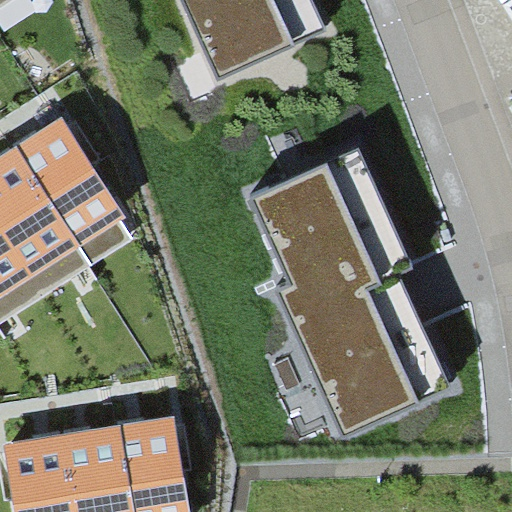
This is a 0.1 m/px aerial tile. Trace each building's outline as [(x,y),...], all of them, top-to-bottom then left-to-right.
[(181,0),(218,81),(328,31),(313,0),(181,0)] [(63,116),(17,145),(81,246),(121,220),(127,216),(63,116)] [(17,145),(0,156),(0,225),(33,276),(81,246),(17,145)] [(358,146),(248,197),(287,282),(274,288),(343,438),(453,388),(399,273),(413,267),(358,146)] [(133,239),(121,220),(81,246),(93,265),(133,239)] [(0,296),(33,276),(0,225),(0,296)] [(0,322),(93,265),(81,246),(33,276),(0,296),(0,322)] [(189,511),(173,415),(119,424),(133,511),(189,511)] [(133,511),(119,424),(61,434),(74,511),(133,511)] [(74,511),(61,434),(3,444),(15,511),(74,511)]
